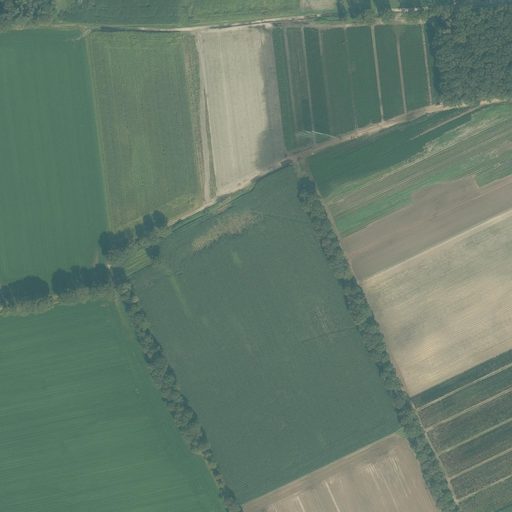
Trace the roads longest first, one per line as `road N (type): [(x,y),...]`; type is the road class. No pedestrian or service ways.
road 1 (track): [(0,310),(108,286),(112,252),(311,151),(441,106),(511,94)]
road 2 (track): [(0,28),(149,29),(447,8),(461,0)]
road 3 (track): [(295,159),(449,511)]
road 4 (track): [(299,157),(283,17)]
